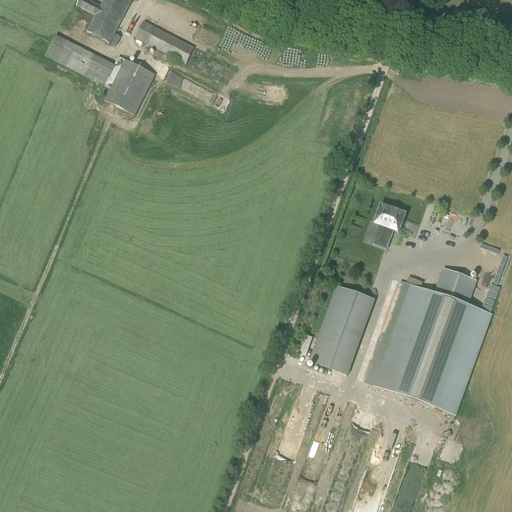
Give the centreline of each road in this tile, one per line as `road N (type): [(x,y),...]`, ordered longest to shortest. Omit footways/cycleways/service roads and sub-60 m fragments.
road 1 (track): [(225,511),(401,0)]
road 2 (unclassified): [(511,60),(337,27),(244,0)]
road 3 (unknown): [(511,133),(489,213),(471,238),(418,266),(381,303)]
